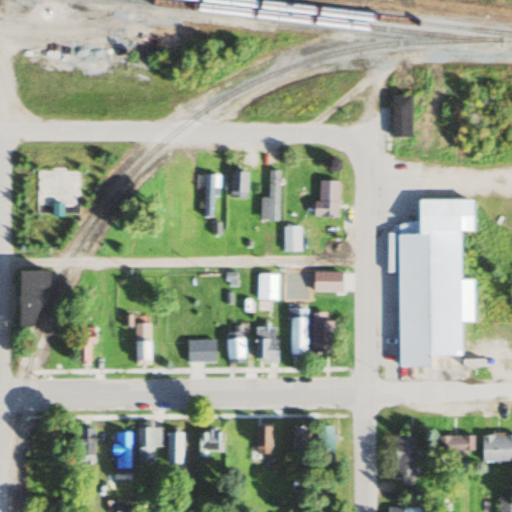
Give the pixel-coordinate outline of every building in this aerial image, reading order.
[(410,138),(410,95),(390,95),(390,138),(410,138)] [(77,170),(35,170),(35,215),(77,215),(77,170)] [(259,221),(277,221),(277,171),(267,171),(267,198),(259,198),(259,221)] [(245,198),(245,173),(229,173),(229,198),(245,198)] [(202,176),(202,217),(214,217),(214,176),(202,176)] [(336,217),(337,182),(315,181),(314,216),(336,217)] [(416,201),(417,235),(395,235),(396,367),(428,367),(428,357),(459,357),(459,323),(471,323),(471,280),(458,280),(458,232),(471,232),(470,200),(416,201)] [(281,251),(298,251),(298,226),(281,226),(281,251)] [(17,272),(16,329),(39,329),(40,272),(17,272)] [(294,291),(308,291),(308,272),(294,272),(294,291)] [(341,292),(341,272),(312,272),(312,292),(341,292)] [(276,300),(276,273),(256,273),(256,300),(276,300)] [(305,309),(287,309),(287,359),(305,359),(305,309)] [(332,354),(332,321),(324,321),(324,313),(309,313),(309,354),(332,354)] [(165,323),(165,364),(213,363),(213,340),(182,341),(182,323),(165,323)] [(148,324),(133,324),(133,363),(148,363),(148,324)] [(253,362),(275,362),(275,326),(253,326),(253,362)] [(90,328),(74,328),(74,363),(90,363),(90,328)] [(482,333),(482,356),(509,356),(509,333),(482,333)] [(242,339),(225,339),(225,362),(242,362),(242,339)] [(63,361),(63,342),(46,342),(47,362),(63,361)] [(270,427),(253,427),(253,454),(270,454),(270,427)] [(308,427),(291,427),(291,453),(308,453),(308,427)] [(316,427),(316,467),(332,467),(332,427),(316,427)] [(151,464),(151,448),(159,448),(159,428),(135,428),(135,464),(151,464)] [(92,466),(92,429),(75,429),(75,466),(92,466)] [(220,431),(198,431),(198,452),(220,452),(220,431)] [(129,433),(110,433),(110,481),(129,481),(129,433)] [(165,467),(180,467),(180,434),(165,434),(165,467)] [(511,461),(511,434),(480,435),(480,462),(511,461)] [(414,436),(393,436),(393,476),(414,476),(414,436)] [(472,437),(436,437),(436,452),(472,452),(472,437)] [(497,511),(511,511),(511,496),(497,496),(497,511)]
